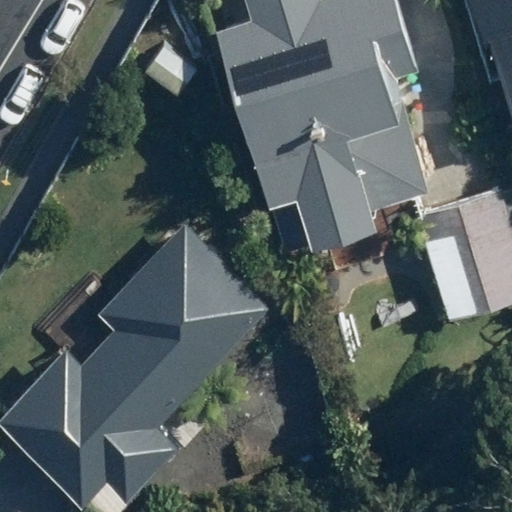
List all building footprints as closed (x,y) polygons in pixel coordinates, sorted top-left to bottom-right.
[(388,66),(420,56),(404,0),(237,0),(242,17),(185,33),(222,161),(400,111),(388,66)] [(511,0),(470,0),(511,123),(511,122),(511,0)] [(408,128),(357,142),(374,203),(425,188),(408,128)] [(343,140),(278,163),(305,239),(370,216),(343,140)] [(511,178),(417,203),(445,311),(511,294),(511,178)] [(62,339),(0,401),(0,414),(77,491),(98,470),(120,491),(177,433),(158,415),(271,301),(183,216),(96,304),(111,319),(77,354),(62,339)]
